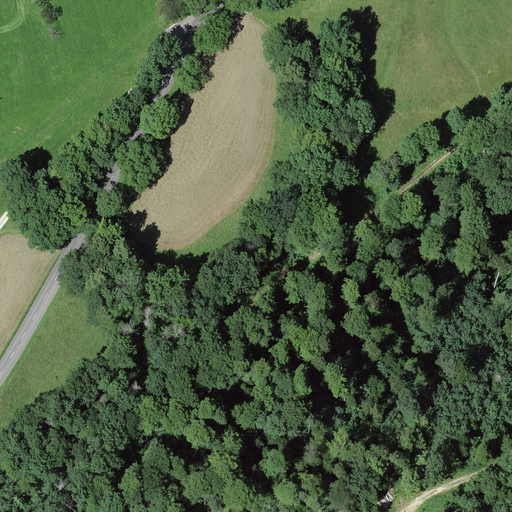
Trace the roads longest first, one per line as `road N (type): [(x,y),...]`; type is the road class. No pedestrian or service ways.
road 1 (secondary): [(216,0),(0,372)]
road 2 (track): [(511,110),(344,238),(278,276)]
road 3 (track): [(191,36),(168,36),(127,98),(0,225)]
road 4 (track): [(511,456),(429,491),(407,511)]
